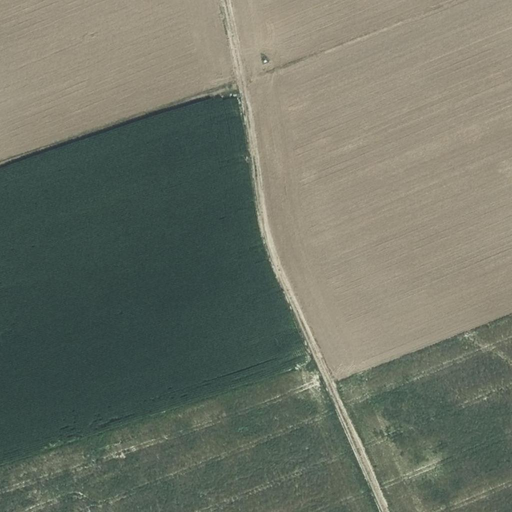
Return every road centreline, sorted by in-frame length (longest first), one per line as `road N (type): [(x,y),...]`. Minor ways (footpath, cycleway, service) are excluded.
road 1 (track): [(386,511),(274,258),(227,0)]
road 2 (track): [(0,166),(243,83)]
